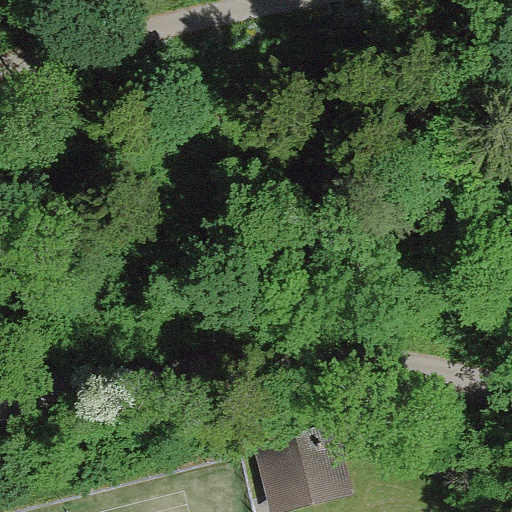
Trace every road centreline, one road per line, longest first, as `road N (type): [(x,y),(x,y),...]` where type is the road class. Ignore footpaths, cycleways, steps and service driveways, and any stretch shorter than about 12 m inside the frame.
road 1 (residential): [(0,415),(319,358),(511,397)]
road 2 (track): [(279,0),(0,68)]
